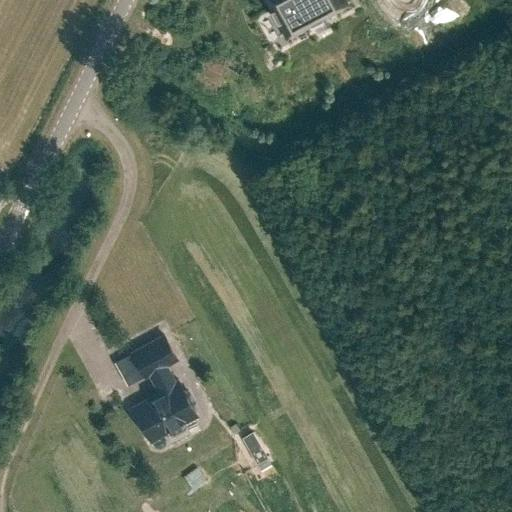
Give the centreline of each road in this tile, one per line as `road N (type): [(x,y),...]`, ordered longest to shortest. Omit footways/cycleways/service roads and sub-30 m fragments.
road 1 (track): [(72,105),(111,126),(123,148),(126,195),(61,329),(0,494)]
road 2 (unclassified): [(0,251),(125,0)]
